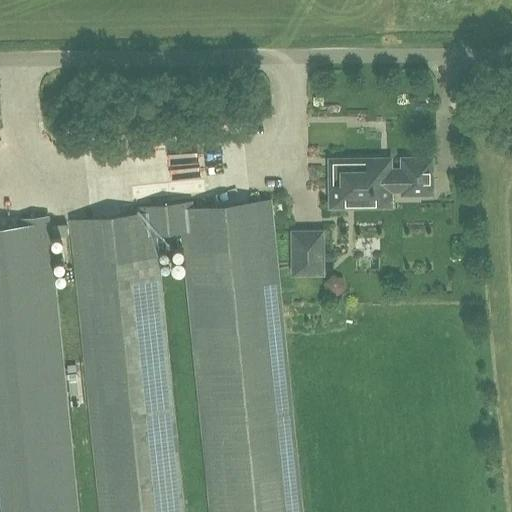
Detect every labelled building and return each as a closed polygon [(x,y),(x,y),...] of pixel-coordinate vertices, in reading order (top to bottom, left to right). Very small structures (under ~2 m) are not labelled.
[(402,170),(391,170),(391,191),(402,190),(403,194),(433,194),(432,158),(402,158),(402,170)] [(391,206),(391,191),(391,170),(390,159),(330,159),(330,207),(391,206)] [(140,207),(141,213),(71,220),(100,511),(183,511),(155,234),(183,231),(211,511),(301,511),(270,200),(193,207),(192,202),(140,207)] [(77,511),(49,215),(21,218),(21,224),(0,226),(0,511),(77,511)] [(324,230),(290,230),(291,276),(325,276),(324,230)] [(366,232),(359,246),(374,252),(380,238),(366,232)]
